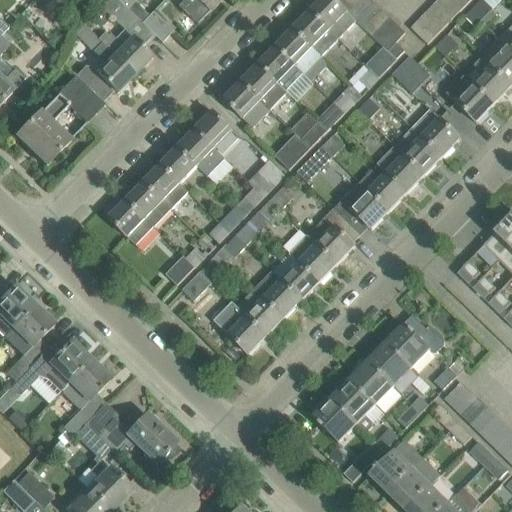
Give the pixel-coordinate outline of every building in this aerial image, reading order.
[(55,1),(54,0),(37,0),(36,2),(45,11),(55,1)] [(127,34),(139,22),(115,0),(107,0),(100,8),(127,34)] [(115,0),(139,22),(142,25),(149,17),(135,3),(137,0),(115,0)] [(185,0),(179,7),(197,25),(221,0),(185,0)] [(356,23),(348,16),(348,15),(332,0),(322,0),(309,13),(338,41),(356,23)] [(332,0),(348,15),(357,6),(350,0),(332,0)] [(348,16),(356,23),(374,5),(369,0),(362,0),(357,6),(348,15),(348,16)] [(445,0),(440,0),(435,6),(452,22),(460,14),(445,0)] [(468,5),(462,0),(445,0),(460,14),(468,5)] [(470,12),(481,23),(493,11),(481,0),(470,12)] [(356,23),(364,31),(382,12),(374,5),(356,23)] [(452,22),(435,6),(427,14),(444,30),(452,22)] [(154,12),(149,17),(142,25),(162,44),(174,32),(154,12)] [(382,12),(364,31),(372,38),(390,20),(382,12)] [(481,23),(470,12),(464,19),(475,30),(481,23)] [(321,59),(338,41),(309,13),(292,31),(321,59)] [(427,14),(419,22),(436,38),(444,30),(427,14)] [(0,37),(0,38),(9,29),(0,20),(0,37)] [(372,38),(380,46),(398,28),(390,20),(372,38)] [(436,38),(419,22),(411,30),(428,47),(436,38)] [(118,95),(135,77),(102,44),(83,26),(74,35),(106,66),(98,74),(93,69),(86,68),(76,78),(103,103),(115,92),(118,95)] [(387,54),(405,35),(398,28),(380,46),(387,54)] [(511,28),(500,41),(511,53),(511,28)] [(303,76),(321,59),(292,31),(275,49),(303,76)] [(153,59),(138,45),(132,39),(123,47),(111,35),(102,44),(135,77),(153,59)] [(0,57),(10,47),(0,38),(0,37),(0,57)] [(435,49),(446,60),(458,47),(446,37),(435,49)] [(511,53),(500,41),(482,59),(511,89),(511,53)] [(405,54),(396,45),(388,54),(397,62),(405,54)] [(303,76),(275,49),(258,66),(287,95),(288,95),(286,93),(303,76)] [(402,68),(421,87),(430,78),(411,59),(402,68)] [(474,67),(483,76),(473,86),(495,107),(511,89),(482,59),(474,67)] [(379,81),(390,70),(380,61),(370,72),(379,81)] [(270,113),(287,95),(258,66),(241,84),(270,113)] [(393,77),(412,96),(421,87),(402,68),(393,77)] [(0,80),(0,106),(13,93),(25,80),(15,70),(3,83),(0,80)] [(379,81),(370,72),(359,82),(369,92),(379,81)] [(495,107),(473,86),(464,77),(446,96),(477,126),(495,107)] [(106,106),(103,103),(76,78),(58,96),(60,97),(43,114),(41,113),(30,125),(16,139),(17,140),(18,139),(46,167),(46,168),(71,142),(70,142),(106,106)] [(253,131),(270,113),(241,84),(223,102),(253,131)] [(335,107),(345,117),(362,99),(353,89),(335,107)] [(358,112),(369,124),(381,111),(369,100),(358,112)] [(345,117),(335,107),(318,125),(328,134),(345,117)] [(461,142),(439,120),(430,111),(412,130),(443,160),(461,142)] [(358,112),(346,124),(358,135),(369,124),(358,112)] [(225,161),(215,151),(233,134),(212,114),(194,132),(225,162),(225,161)] [(328,134),(318,125),(301,142),(311,152),(328,134)] [(425,178),(443,160),(412,130),(394,148),(425,178)] [(225,162),(194,132),(177,149),(198,169),(208,179),(225,162)] [(323,149),(333,159),(345,147),(334,137),(323,149)] [(296,138),(275,159),(290,173),(311,152),(301,142),(296,138)] [(377,166),(385,175),(407,196),(425,178),(394,148),(377,166)] [(160,167),(181,187),(198,169),(177,149),(160,167)] [(323,149),(311,161),(322,171),(333,159),(323,149)] [(248,185),(254,191),(264,200),(285,178),(270,163),(248,185)] [(143,185),(171,212),(188,194),(181,187),(160,167),(143,185)] [(390,214),(407,196),(385,175),(380,180),(372,172),(360,185),(390,214)] [(126,202),(154,230),(171,212),(143,185),(126,202)] [(360,185),(334,211),(357,234),(365,226),(372,233),(390,214),(360,185)] [(270,202),(281,212),(293,201),(282,190),(270,202)] [(264,200),(254,191),(237,208),(247,217),(264,200)] [(136,248),(150,233),(154,230),(126,202),(108,221),(136,248)] [(270,202),(250,223),(261,234),(281,212),(270,202)] [(247,217),(237,208),(220,225),(230,235),(247,217)] [(349,242),(357,234),(334,211),(308,239),(338,268),(356,249),(349,242)] [(511,251),(511,219),(484,248),(500,264),(511,251)] [(230,235),(220,225),(210,236),(219,245),(230,235)] [(236,238),(246,249),(258,237),(248,226),(236,238)] [(289,255),(290,256),(320,286),(338,268),(308,239),(306,237),(289,255)] [(229,267),(246,249),(236,238),(218,256),(229,267)] [(186,261),(195,270),(209,256),(206,253),(203,256),(196,250),(186,261)] [(511,251),(500,264),(511,275),(511,251)] [(218,256),(201,274),(211,285),(229,267),(218,256)] [(302,304),(320,286),(290,256),(273,273),(272,273),(271,273),(302,304)] [(195,270),(186,261),(184,259),(166,277),(177,288),(195,270)] [(474,282),(481,276),(468,264),(462,270),(474,282)] [(271,273),(254,291),(285,322),(302,304),(271,273)] [(194,304),(208,290),(212,286),(211,285),(201,274),(182,293),(194,304)] [(490,297),(496,291),(484,279),(478,285),(490,297)] [(0,328),(0,334),(5,339),(14,329),(34,308),(15,289),(8,296),(0,288),(0,326),(1,328),(0,328)] [(268,339),(285,322),(254,291),(237,309),(268,339)] [(511,306),(499,294),(493,300),(505,312),(511,306)] [(268,339),(237,309),(232,304),(224,312),(239,326),(228,337),(249,358),(268,339)] [(24,357),(54,327),(34,308),(14,329),(5,339),(24,357)] [(412,371),(430,353),(432,355),(437,355),(444,348),(444,344),(430,329),(419,341),(414,337),(415,336),(411,332),(411,333),(404,327),(403,328),(405,329),(387,347),(412,371)] [(71,344),(50,365),(41,374),(33,366),(16,384),(25,393),(39,378),(48,382),(60,394),(91,363),(71,344)] [(394,390),(412,371),(387,347),(369,365),(394,390)] [(24,358),(24,357),(6,375),(16,384),(33,366),(24,358)] [(357,377),(350,384),(375,409),(394,390),(369,365),(365,361),(353,373),(357,377)] [(443,393),(457,378),(455,377),(464,368),(457,362),(449,370),(434,385),(443,393)] [(110,381),(91,363),(60,394),(80,413),(80,412),(110,381)] [(373,424),(366,418),(375,409),(350,384),(348,382),(344,382),(337,389),(337,394),(339,396),(332,403),(357,427),(366,435),(373,428),(373,424)] [(453,410),(470,393),(461,385),(445,402),(453,410)] [(478,401),(470,393),(453,410),(462,418),(478,401)] [(339,446),(353,432),(357,427),(332,403),(328,398),(316,410),(321,414),(315,421),(313,420),(312,420),(319,427),(318,427),(322,431),(323,430),(339,446)] [(421,416),(429,408),(420,399),(412,407),(421,416)] [(478,401),(462,418),(470,427),(487,409),(478,401)] [(136,445),(142,451),(157,465),(179,442),(167,430),(163,433),(147,417),(130,434),(116,420),(118,417),(105,405),(90,421),(85,427),(106,447),(111,452),(117,457),(118,456),(117,455),(125,447),(129,452),(136,445)] [(421,416),(412,407),(394,425),(402,433),(405,429),(407,430),(421,416)] [(432,416),(449,433),(458,424),(440,407),(432,416)] [(495,417),(487,409),(470,427),(478,435),(495,417)] [(63,430),(72,439),(75,437),(85,427),(90,421),(80,412),(80,413),(63,430)] [(487,443),(503,425),(495,417),(478,435),(487,443)] [(458,424),(449,433),(464,447),(473,438),(458,424)] [(511,434),(503,425),(487,443),(495,451),(511,434)] [(85,427),(75,437),(101,462),(111,452),(106,447),(85,427)] [(389,430),(375,445),(384,453),(398,439),(389,430)] [(503,459),(511,450),(511,433),(511,434),(495,451),(503,459)] [(405,442),(394,453),(379,469),(378,468),(374,472),(375,473),(369,479),(370,480),(371,479),(388,495),(423,459),(405,442)] [(484,468),(494,458),(480,444),(470,455),(484,468)] [(384,453),(375,445),(356,464),(365,472),(384,453)] [(511,467),(511,450),(503,459),(511,467)] [(484,468),(499,482),(509,472),(494,458),(484,468)] [(441,477),(423,459),(388,495),(404,511),(406,511),(430,488),(441,477)] [(85,489),(109,511),(112,511),(132,492),(106,467),(85,489)] [(54,499),(29,475),(19,485),(44,510),(54,499)] [(24,511),(34,502),(14,482),(3,494),(21,511),(24,511)] [(430,488),(406,511),(441,511),(448,505),(430,488)] [(65,510),(66,511),(109,511),(85,489),(65,510)] [(472,511),(457,497),(448,505),(441,511),(472,511)]
